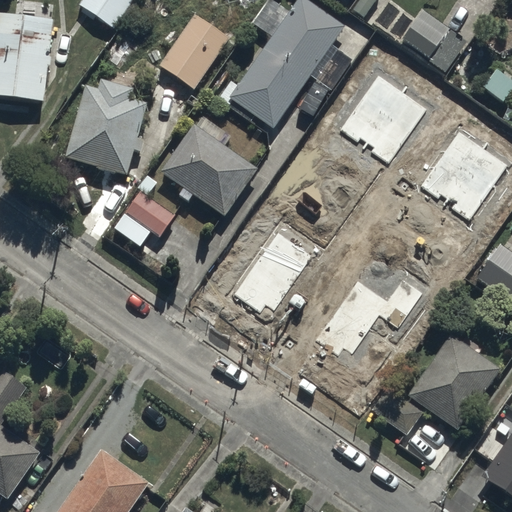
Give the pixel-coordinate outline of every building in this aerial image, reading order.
[(85,0),(78,10),(113,34),(136,0),(85,0)] [(361,0),(351,13),(364,24),(381,2),(378,0),(361,0)] [(301,3),(230,105),(274,136),(346,34),(301,3)] [(400,47),(447,79),(470,45),(424,14),(400,47)] [(0,103),(44,108),(52,27),(0,21),(0,103)] [(159,71),(194,95),(230,46),(194,21),(159,71)] [(481,96),(504,111),(511,99),(511,85),(495,75),(481,96)] [(67,167),(129,183),(149,109),(130,104),(133,95),(100,87),(98,95),(87,92),(67,167)] [(381,116),(357,98),(333,132),(358,149),(381,116)] [(196,132),(163,179),(225,222),(258,175),(196,132)] [(450,180),(425,162),(402,195),(427,213),(450,180)] [(296,182),(253,243),(284,265),(293,253),(329,278),(363,229),(296,182)] [(123,218),(162,245),(178,222),(140,195),(123,218)] [(450,289),(382,242),(339,304),(371,326),(379,314),(415,339),(450,289)] [(477,281),(511,305),(511,256),(500,249),(477,281)] [(501,377),(450,341),(407,403),(458,439),(501,377)] [(0,500),(10,508),(42,465),(0,434),(0,430),(25,397),(0,379),(0,500)] [(372,419),(406,443),(423,419),(389,395),(372,419)] [(511,440),(482,483),(511,503),(511,440)] [(63,511),(138,511),(152,492),(103,457),(63,511)]
